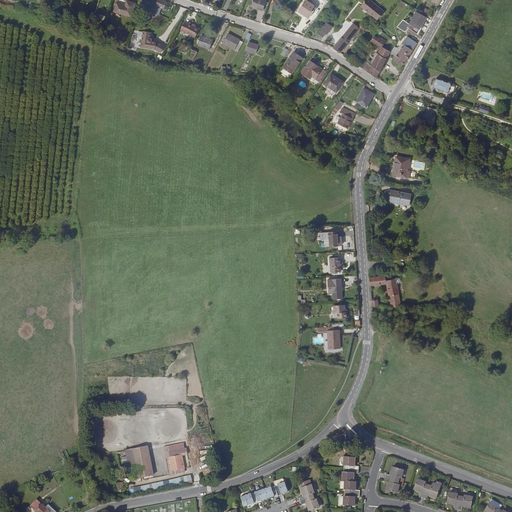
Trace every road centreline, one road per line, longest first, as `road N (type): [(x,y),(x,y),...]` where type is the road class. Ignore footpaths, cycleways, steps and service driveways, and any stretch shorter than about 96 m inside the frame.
road 1 (unclassified): [(343,417),(365,357),(356,176),(394,94)]
road 2 (tertiary): [(92,511),(228,484),(291,457),(343,417)]
road 3 (unclassified): [(177,0),(329,52),(394,94)]
road 4 (tertiary): [(383,446),(511,497)]
